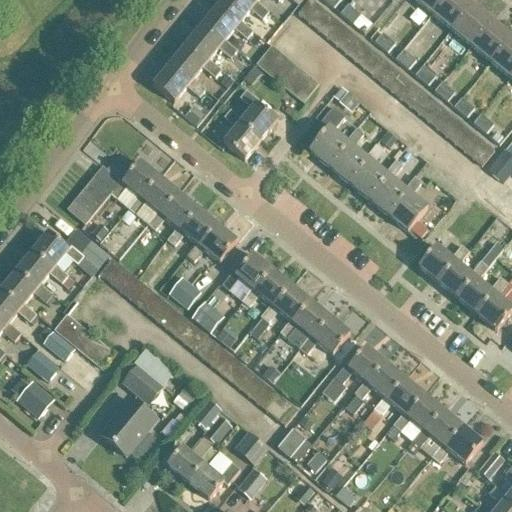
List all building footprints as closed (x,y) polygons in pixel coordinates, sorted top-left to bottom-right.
[(241,0),(228,0),(218,13),(238,30),(241,27),(251,15),(263,26),(269,18),(257,7),(254,10),(241,0)] [(241,0),(254,10),(257,7),(262,0),(271,0),(279,6),(283,0),(241,0)] [(298,11),(306,2),(303,0),(295,0),(291,5),(298,11)] [(336,0),(324,0),(321,4),(334,14),(342,5),(336,0)] [(415,0),(413,3),(432,20),(448,0),(415,0)] [(459,0),(448,0),(432,20),(452,36),(473,11),(459,0)] [(308,29),(320,14),(311,6),(299,21),(308,29)] [(353,30),(361,21),(349,11),(341,20),(353,30)] [(473,11),(452,36),(472,52),(492,27),(473,11)] [(218,13),(202,32),(223,49),(226,46),(235,35),(247,45),(254,38),(241,27),(238,30),(218,13)] [(317,36),(330,21),(320,14),(308,29),(317,36)] [(327,43),(338,29),(330,21),(317,36),(327,43)] [(511,43),(492,27),(472,52),(492,68),(511,43)] [(336,50),(348,36),(338,29),(327,43),(336,50)] [(202,32),(186,51),(207,69),(210,66),(219,54),(231,64),(238,56),(226,46),(223,49),(202,32)] [(345,58),(356,43),(348,36),(336,50),(345,58)] [(386,59),(387,58),(394,50),(381,40),(373,49),(386,59)] [(354,65),(366,51),(356,43),(345,58),(354,65)] [(511,43),(492,68),(511,85),(511,83),(511,43)] [(186,51),(170,71),(192,88),(194,85),(203,74),(215,84),(222,76),(210,66),(207,69),(186,51)] [(363,72),(375,58),(366,51),(354,65),(363,72)] [(262,78),(277,60),(268,52),(253,71),(262,78)] [(407,76),(408,75),(415,67),(402,57),(395,66),(407,76)] [(373,80),(384,66),(375,58),(363,72),(373,80)] [(271,86),(286,68),(277,60),(262,78),(271,86)] [(382,87),(393,73),(384,66),(373,80),(382,87)] [(295,75),(296,75),(286,68),(271,86),(280,93),(295,75)] [(199,103),(206,95),(194,85),(192,88),(170,71),(154,91),(175,108),(188,93),(199,103)] [(262,79),(255,73),(244,85),(252,92),(262,79)] [(391,95),(402,81),(393,73),(382,87),(391,95)] [(427,92),(434,83),(422,73),(414,82),(427,92)] [(290,101),(305,83),(296,75),(295,75),(280,93),(290,101)] [(400,102),(411,88),(402,81),(391,95),(400,102)] [(234,88),(227,82),(221,88),(229,94),(234,88)] [(305,83),(290,101),(299,109),(314,90),(305,83)] [(410,109),(420,96),(411,88),(400,102),(410,109)] [(446,108),(454,99),(441,89),(433,98),(446,108)] [(341,93),(333,103),(340,108),(348,98),(341,93)] [(247,96),(240,103),(253,114),(243,125),(241,128),(262,145),(277,126),(257,109),(259,106),(247,96)] [(419,117),(429,103),(420,96),(410,109),(419,117)] [(428,124),(439,111),(429,103),(419,117),(428,124)] [(462,103),(454,113),(467,124),(475,114),(462,103)] [(194,111),(185,122),(196,131),(205,120),(194,111)] [(437,131),(448,118),(439,111),(428,124),(437,131)] [(348,150),(344,146),(333,137),(344,123),(331,113),(307,142),(316,149),(309,158),(328,174),(348,150)] [(241,128),(243,125),(230,115),(224,123),(237,133),(224,148),(245,166),(262,145),(241,128)] [(446,139),(457,126),(448,118),(437,131),(446,139)] [(481,119),(473,129),(486,140),(494,130),(481,119)] [(456,146),(466,133),(457,126),(446,139),(456,146)] [(465,153),(475,141),(466,133),(456,146),(465,153)] [(368,166),(365,163),(351,152),(361,140),(354,134),(344,146),(348,150),(328,174),(348,190),(368,166)] [(474,161),(484,148),(475,141),(465,153),(474,161)] [(484,148),(474,161),(484,169),(494,156),(484,148)] [(382,157),(383,156),(376,150),(365,163),(368,166),(348,190),(367,206),(387,181),(384,179),(372,169),(382,157)] [(503,190),(511,179),(511,164),(503,157),(487,177),(503,190)] [(387,181),(367,206),(386,222),(406,197),(403,195),(391,185),(401,173),(394,167),(384,179),(387,181)] [(123,188),(122,187),(114,196),(110,201),(116,205),(127,192),(139,202),(143,205),(160,184),(140,168),(123,188)] [(114,196),(122,187),(103,172),(96,181),(114,196)] [(114,196),(96,181),(89,190),(107,205),(110,201),(114,196)] [(427,214),(411,201),(423,188),(415,181),(403,195),(406,197),(386,222),(407,239),(427,214)] [(162,221),(179,200),(160,184),(143,205),(139,202),(128,215),(136,221),(147,208),(158,217),(162,221)] [(100,214),(107,205),(89,190),(82,199),(100,214)] [(100,214),(82,199),(74,207),(93,223),(100,214)] [(181,236),(199,216),(179,200),(162,221),(158,217),(145,233),(153,239),(166,224),(177,233),(181,236)] [(93,223),(74,207),(67,216),(85,231),(93,223)] [(129,230),(136,221),(128,215),(121,224),(129,230)] [(201,253),(218,232),(199,216),(181,236),(177,233),(166,246),(174,253),(185,240),(197,249),(201,253)] [(100,246),(108,237),(100,231),(93,240),(100,246)] [(197,249),(186,262),(194,269),(204,256),(220,269),(238,248),(218,232),(201,253),(197,249)] [(66,248),(71,252),(82,260),(92,246),(77,234),(66,248)] [(48,239),(32,258),(53,276),(56,272),(65,280),(75,268),(78,270),(84,264),(98,275),(109,261),(92,246),(82,260),(71,252),(69,255),(48,239)] [(435,252),(418,273),(438,289),(455,268),(458,271),(469,259),(460,252),(450,265),(435,252)] [(56,272),(53,276),(32,258),(16,278),(37,295),(40,291),(49,280),(61,290),(68,282),(65,280),(56,272)] [(272,277),(253,261),(253,260),(235,281),(232,279),(221,292),(229,298),(240,285),(252,294),(255,297),(272,277)] [(109,289),(121,274),(112,267),(100,282),(109,289)] [(455,268),(438,289),(458,306),(475,285),(478,287),(488,275),(480,268),(470,281),(458,271),(455,268)] [(118,296),(130,282),(121,274),(109,289),(118,296)] [(274,313),(291,292),(272,277),(255,297),(252,294),(241,307),(248,313),(259,300),(271,310),(274,313)] [(52,301),(40,291),(37,295),(16,278),(0,297),(21,314),(24,311),(33,299),(45,309),(52,301)] [(127,304),(139,289),(130,282),(118,296),(127,304)] [(188,316),(202,299),(183,284),(169,301),(188,316)] [(475,285),(458,306),(477,321),(494,300),(497,303),(508,291),(500,285),(490,297),(478,287),(475,285)] [(136,311),(148,296),(139,289),(127,304),(136,311)] [(293,329),(310,308),(291,292),(274,313),(271,310),(260,323),(268,330),(279,317),(290,326),(293,329)] [(146,318),(157,304),(148,296),(136,311),(146,318)] [(36,321),(24,311),(21,314),(0,297),(0,329),(6,334),(8,331),(17,319),(29,329),(36,321)] [(494,300),(477,321),(496,337),(511,316),(511,308),(509,312),(497,303),(494,300)] [(155,325),(166,311),(157,304),(146,318),(155,325)] [(212,339),(225,323),(207,308),(194,324),(212,339)] [(312,345),(330,324),(310,308),(293,329),(290,326),(279,339),(287,345),(298,333),(309,342),(312,345)] [(164,333),(175,319),(166,311),(155,325),(164,333)] [(173,340),(184,326),(175,319),(164,333),(173,340)] [(61,344),(73,329),(63,321),(51,336),(61,344)] [(256,344),(268,330),(260,323),(248,337),(256,344)] [(309,342),(299,355),(306,361),(316,349),(332,361),(349,341),(330,324),(312,345),(309,342)] [(182,348),(194,334),(184,326),(173,340),(182,348)] [(20,341),(8,331),(6,334),(0,329),(0,340),(2,339),(14,349),(20,341)] [(70,352),(82,337),(73,329),(61,344),(70,352)] [(192,355),(203,341),(194,334),(182,348),(192,355)] [(237,344),(225,335),(218,344),(230,353),(237,344)] [(79,360),(92,345),(82,337),(70,352),(79,360)] [(44,350),(59,362),(66,368),(74,357),(52,339),(44,350)] [(201,362),(212,349),(203,341),(192,355),(201,362)] [(89,367),(101,352),(92,345),(79,360),(89,367)] [(210,370),(221,356),(212,349),(201,362),(210,370)] [(101,352),(89,367),(98,375),(110,360),(101,352)] [(368,390),(385,369),(365,353),(348,374),(345,371),(335,384),(342,390),(353,377),(364,387),(368,390)] [(219,377),(230,363),(221,356),(210,370),(219,377)] [(48,389),(59,376),(37,358),(26,371),(48,389)] [(229,384),(239,371),(230,363),(219,377),(229,384)] [(388,406),(404,385),(385,369),(368,390),(364,387),(354,399),(354,400),(344,412),(353,420),(363,407),(362,406),(372,394),(383,403),(388,406)] [(238,392),(248,378),(239,371),(229,384),(238,392)] [(150,411),(164,393),(137,372),(123,390),(150,411)] [(271,372),(263,382),(272,389),(280,379),(271,372)] [(247,399),(257,386),(248,378),(238,392),(247,399)] [(407,423),(424,401),(404,385),(388,406),(383,403),(373,415),(381,422),(391,410),(403,419),(407,423)] [(256,406),(267,393),(257,386),(247,399),(256,406)] [(39,425),(55,406),(32,388),(17,406),(39,425)] [(197,402),(186,393),(179,402),(189,411),(197,402)] [(265,414),(276,401),(267,393),(256,406),(265,414)] [(275,421),(285,408),(276,401),(265,414),(275,421)] [(426,439),(443,417),(424,401),(407,423),(403,419),(393,431),(401,438),(411,426),(422,435),(426,439)] [(192,424),(205,434),(220,415),(207,405),(192,424)] [(131,407),(101,443),(125,463),(155,428),(131,407)] [(285,408),(275,421),(284,429),(295,416),(285,408)] [(445,454),(462,433),(443,417),(426,439),(422,435),(411,447),(419,454),(429,441),(441,451),(445,454)] [(217,450),(232,432),(220,421),(204,439),(217,450)] [(393,447),(401,438),(394,433),(387,442),(393,447)] [(441,451),(431,463),(439,469),(449,457),(465,471),(482,450),(462,433),(445,454),(441,451)] [(291,464),(305,446),(292,435),(277,454),(290,465),(291,464)] [(254,471),(267,455),(248,439),(235,455),(254,471)] [(297,469),(312,451),(305,446),(291,464),(297,469)] [(206,475),(220,458),(212,452),(199,468),(181,454),(167,472),(188,489),(201,471),(206,475)] [(233,468),(220,458),(206,475),(201,471),(188,489),(209,506),(224,488),(228,491),(240,476),(232,469),(233,468)] [(505,467),(494,458),(478,477),(489,486),(505,467)] [(332,474),(322,487),(333,496),(343,483),(332,474)] [(254,475),(238,494),(249,503),(265,484),(254,475)] [(307,506),(314,498),(306,491),(299,499),(307,506)] [(511,511),(505,506),(507,503),(495,493),(488,501),(501,511),(499,511),(511,511)]
